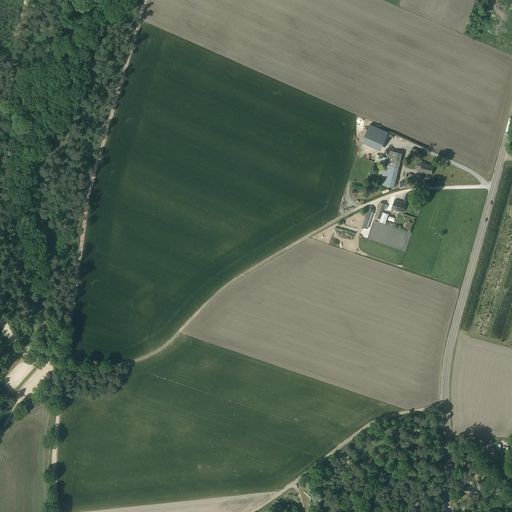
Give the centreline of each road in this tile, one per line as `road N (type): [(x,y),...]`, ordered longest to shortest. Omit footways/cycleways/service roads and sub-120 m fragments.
road 1 (track): [(493,187),(393,193),(232,280),(151,355),(128,365),(63,367)]
road 2 (tertiary): [(444,510),(445,371),(511,118)]
road 3 (track): [(64,360),(90,187),(146,0)]
road 4 (unknown): [(33,215),(35,166),(83,77),(92,39),(124,0)]
road 5 (track): [(294,483),(379,421),(444,401)]
road 6 (track): [(56,511),(63,367)]
road 7 (unknown): [(37,342),(46,274),(33,215)]
